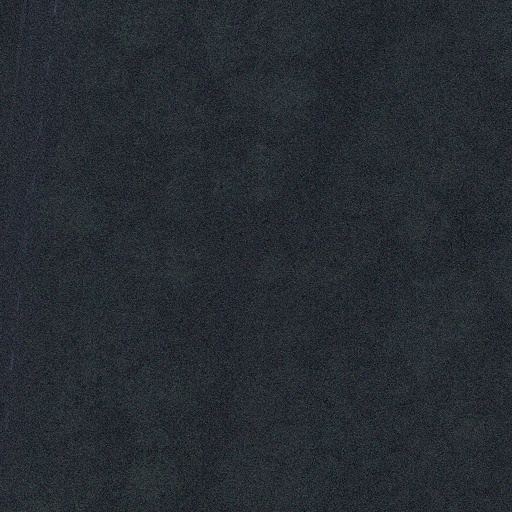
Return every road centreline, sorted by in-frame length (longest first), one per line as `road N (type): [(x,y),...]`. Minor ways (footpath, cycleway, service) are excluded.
road 1 (track): [(361,0),(361,43),(346,91),(257,228),(224,320),(218,400),(243,511)]
road 2 (unclassified): [(55,0),(7,511)]
